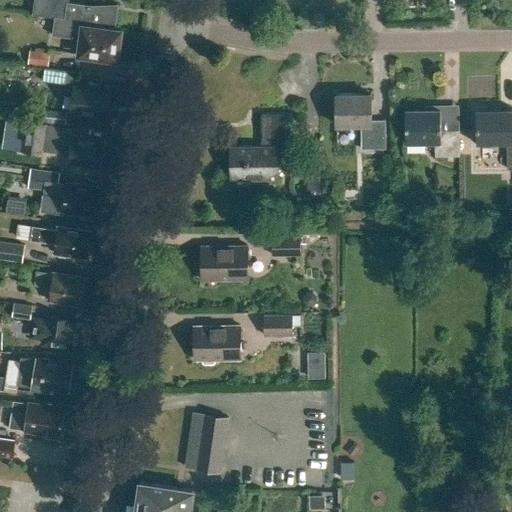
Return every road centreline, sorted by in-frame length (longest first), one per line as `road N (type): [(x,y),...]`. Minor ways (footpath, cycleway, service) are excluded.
road 1 (residential): [(93,511),(169,26)]
road 2 (residential): [(511,41),(275,44),(169,26)]
